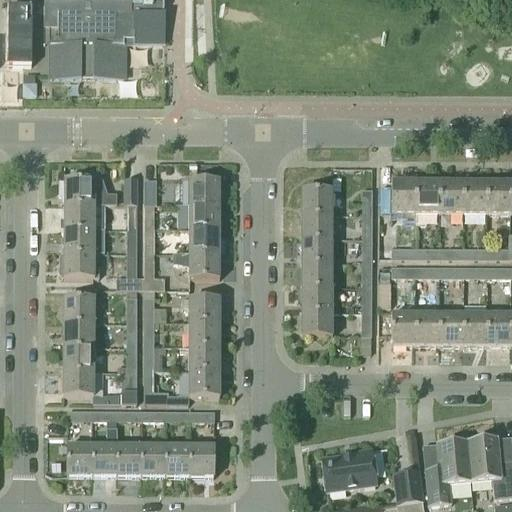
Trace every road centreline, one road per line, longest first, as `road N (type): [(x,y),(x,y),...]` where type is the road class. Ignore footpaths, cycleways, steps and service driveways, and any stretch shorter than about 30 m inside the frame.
road 1 (residential): [(25,511),(21,133)]
road 2 (residential): [(511,139),(258,138)]
road 3 (residential): [(261,388),(258,138)]
road 4 (residential): [(261,388),(511,389)]
road 5 (residential): [(258,138),(21,133)]
road 6 (residential): [(263,511),(261,388)]
